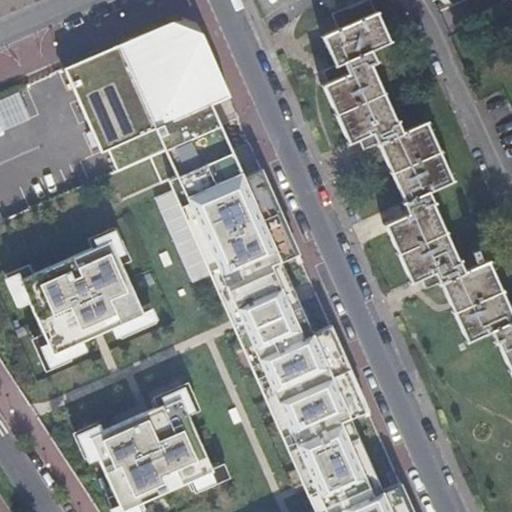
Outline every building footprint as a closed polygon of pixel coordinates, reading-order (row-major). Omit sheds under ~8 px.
[(390,169),(391,171),(392,171),(404,198),(401,200),(401,202),(403,201),(407,211),(382,223),(383,224),(384,223),(396,250),(395,251),(396,253),(397,252),(409,279),(408,280),(408,281),(434,270),(438,280),(437,281),(438,282),(441,281),(453,308),(452,308),(453,311),(454,310),(467,337),(465,338),(465,340),(491,328),(495,338),(494,339),(495,340),(497,339),(509,366),(507,367),(508,369),(510,368),(511,373),(511,308),(502,288),(504,287),(503,285),(501,285),(489,259),(490,258),(490,256),(464,268),(460,258),(461,257),(460,256),(457,257),(445,230),(446,229),(446,228),(445,228),(433,201),(435,200),(434,198),(433,199),(428,189),(454,177),(454,176),(452,176),(440,149),(442,148),(441,146),(439,147),(427,120),(428,120),(428,118),(402,130),(398,119),(399,118),(399,116),(396,118),(371,62),(379,59),(378,57),(376,57),(372,47),(391,38),(391,36),(389,37),(377,11),(378,10),(377,9),(375,10),(370,0),(361,0),(348,7),(353,20),(320,35),(321,37),(322,36),(334,63),(333,63),(334,65),(343,61),(348,71),(321,84),(321,85),(322,85),(334,111),(333,111),(334,114),(335,113),(347,139),(346,140),(347,142),(372,130),(376,141),(375,141),(376,143),(380,141),(391,168),(390,169)] [(18,93),(0,99),(0,129),(27,120),(18,93)] [(235,137),(176,162),(178,167),(169,170),(229,309),(299,280),(235,137)] [(154,309),(113,214),(0,263),(0,266),(42,359),(154,309)] [(472,249),(476,258),(482,255),(478,245),(472,249)] [(229,309),(252,363),(314,509),(394,474),(299,280),(229,309)] [(129,511),(226,470),(181,375),(70,425),(108,511),(129,511)] [(411,511),(394,474),(314,509),(316,511),(411,511)]
